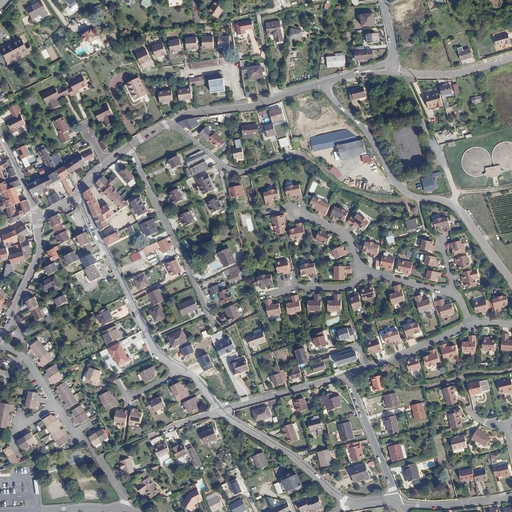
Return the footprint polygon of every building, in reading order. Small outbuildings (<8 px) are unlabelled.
[(36,4),(27,8),(33,19),(38,17),(37,16),(41,14),(43,18),(48,15),(40,0),(36,3),(36,4)] [(152,8),(154,1),(146,0),(144,0),(144,5),(145,7),(152,8)] [(416,16),(427,12),(423,1),(412,5),(416,16)] [(213,6),(209,12),(218,18),(225,7),(217,2),(214,7),(213,6)] [(403,22),(413,18),(408,6),(398,10),(403,22)] [(374,27),(373,15),(360,16),(362,29),(374,27)] [(245,30),(248,30),(254,29),(253,21),(236,24),(238,35),(246,34),(245,30)] [(281,21),(266,23),(268,36),(274,35),(275,44),(284,42),(281,21)] [(83,36),(82,37),(84,41),(86,41),(87,42),(90,40),(91,43),(100,39),(94,28),(83,35),(83,36)] [(301,40),(302,31),(291,29),(289,38),(301,40)] [(379,44),(378,33),(366,34),(367,45),(379,44)] [(510,43),(508,34),(494,38),(496,46),(505,44),(505,45),(510,43)] [(198,37),(187,37),(186,49),(198,49),(198,37)] [(231,37),(220,37),(220,49),(231,49),(231,37)] [(11,45),(2,50),(8,62),(23,54),(23,55),(32,51),(30,48),(27,49),(21,38),(11,44),(11,45)] [(179,38),(169,40),(171,52),(182,50),(179,38)] [(214,38),(203,38),(203,50),(215,50),(214,38)] [(163,43),(152,46),(156,58),(167,54),(163,43)] [(472,57),(469,49),(463,51),(462,47),(458,49),(461,61),(472,57)] [(147,49),(137,53),(141,64),(151,60),(147,49)] [(373,58),(372,50),(355,52),(355,60),(368,59),(368,58),(373,58)] [(345,66),(344,56),(326,58),(327,67),(345,66)] [(261,66),(248,68),(250,79),(263,77),(261,66)] [(204,82),(203,75),(192,77),(193,84),(204,82)] [(67,89),(70,94),(71,96),(75,94),(74,92),(87,85),(82,76),(69,83),(72,87),(67,89)] [(139,78),(127,84),(135,100),(147,94),(139,78)] [(224,80),(211,82),(213,94),(226,91),(224,80)] [(446,108),(448,107),(447,103),(448,103),(447,97),(452,96),(452,94),(452,93),(450,85),(440,87),(445,108),(446,108)] [(183,88),(177,88),(179,99),(192,97),(190,86),(186,87),(186,88),(183,88)] [(351,90),(348,91),(351,101),(366,96),(363,86),(351,89),(351,90)] [(67,89),(66,87),(57,91),(55,88),(42,94),(47,104),(49,103),(53,110),(58,107),(55,99),(59,97),(61,99),(70,94),(67,89)] [(160,91),(158,92),(159,102),(172,100),(171,89),(165,90),(165,91),(160,92),(160,91)] [(443,108),(439,94),(425,97),(429,111),(443,108)] [(486,100),(485,95),(471,98),(473,103),(486,100)] [(15,105),(7,109),(11,116),(17,113),(19,112),(15,105)] [(107,105),(94,112),(99,121),(104,119),(107,126),(113,123),(110,116),(112,114),(107,105)] [(279,109),(269,111),(272,122),(284,119),(283,114),(281,114),(279,109)] [(19,116),(12,119),(7,122),(9,127),(8,128),(11,134),(17,132),(16,129),(25,125),(20,115),(19,116)] [(63,117),(54,122),(60,135),(59,136),(63,143),(70,140),(66,132),(70,130),(63,117)] [(195,118),(192,118),(186,120),(178,123),(178,124),(184,129),(187,127),(190,131),(197,126),(200,125),(195,118)] [(276,134),(273,124),(265,126),(268,136),(276,134)] [(257,125),(242,126),(243,135),(258,134),(257,125)] [(199,134),(206,141),(208,139),(212,134),(205,127),(199,134)] [(457,139),(468,137),(465,127),(455,129),(457,139)] [(346,131),(310,139),(311,144),(308,144),(310,151),(312,151),(313,153),(337,147),(340,162),(366,156),(362,140),(358,141),(346,131)] [(212,134),(208,139),(215,146),(216,145),(219,148),(224,142),(214,133),(212,134)] [(286,137),(279,139),(281,147),(289,145),(286,137)] [(106,139),(99,142),(103,151),(107,149),(110,147),(106,139)] [(462,168),(463,170),(465,172),(466,174),(469,175),(471,176),(473,177),(476,177),(479,177),(481,176),(483,176),(484,175),(487,176),(489,177),(491,177),(493,177),(495,177),(498,176),(500,175),(501,174),(504,171),(506,171),(508,171),(511,171),(511,170),(511,142),(510,142),(508,141),(506,141),(504,141),(502,142),(501,142),(499,143),(497,145),(496,146),(494,148),(493,149),(492,152),(492,154),(491,156),(491,158),(492,160),(493,162),(494,164),(495,167),(490,168),(491,165),(491,163),(491,160),(491,159),(490,156),(489,154),(486,151),(484,149),(481,148),(479,147),(476,147),(475,147),(472,147),(470,148),(468,149),(466,151),(464,153),(463,155),(462,158),(461,160),(461,162),(461,164),(462,167),(462,168)] [(16,149),(21,160),(31,155),(26,145),(16,149)] [(50,157),(44,145),(37,149),(46,166),(38,170),(41,175),(51,170),(56,167),(50,157)] [(244,156),(241,146),(232,149),(234,158),(244,156)] [(92,150),(83,154),(87,162),(96,158),(92,150)] [(211,158),(202,150),(195,154),(190,156),(190,157),(185,160),(188,166),(204,158),(205,160),(211,158)] [(58,153),(50,157),(56,167),(63,163),(58,153)] [(78,158),(78,157),(71,162),(75,170),(85,163),(81,156),(78,158)] [(178,156),(169,160),(173,168),(182,164),(178,156)] [(10,159),(9,159),(2,162),(1,162),(4,168),(8,167),(11,177),(17,175),(10,159)] [(190,169),(193,176),(209,168),(206,161),(190,169)] [(68,174),(75,170),(71,162),(64,166),(68,174)] [(56,171),(61,179),(69,195),(72,192),(71,192),(64,177),(68,174),(64,166),(56,171)] [(126,167),(119,173),(128,184),(135,177),(126,167)] [(49,176),(43,179),(47,187),(53,183),(53,184),(61,179),(56,171),(53,173),(49,176)] [(97,183),(100,187),(103,190),(105,191),(111,185),(111,186),(116,181),(118,178),(114,174),(112,176),(112,177),(107,181),(102,176),(97,183)] [(208,174),(197,180),(204,195),(214,190),(210,182),(212,181),(208,174)] [(433,177),(432,176),(421,179),(424,192),(436,189),(435,187),(437,186),(435,180),(434,181),(433,177)] [(43,179),(28,185),(37,204),(40,202),(37,196),(35,197),(33,193),(47,187),(43,179)] [(22,185),(19,180),(10,183),(13,188),(9,189),(7,190),(9,194),(13,205),(14,205),(17,204),(20,202),(18,196),(17,196),(14,188),(22,185)] [(260,180),(255,182),(258,195),(257,195),(258,200),(267,198),(265,194),(264,194),(260,180)] [(9,189),(7,184),(5,181),(0,184),(0,193),(7,190),(9,189)] [(295,191),(295,192),(296,196),(302,195),(299,182),(294,183),(292,182),(289,182),(288,185),(285,185),(287,194),(292,193),(292,191),(295,191)] [(105,195),(121,210),(129,204),(126,201),(111,186),(111,185),(105,191),(103,193),(105,195)] [(229,189),(231,198),(244,195),(242,186),(229,189)] [(253,187),(246,189),(249,201),(256,200),(253,187)] [(178,188),(169,193),(174,204),(183,200),(178,188)] [(90,189),(84,193),(86,198),(90,207),(97,201),(95,196),(90,189)] [(9,194),(7,190),(0,193),(2,198),(9,194)] [(51,196),(55,204),(61,200),(57,193),(51,196)] [(13,205),(9,194),(2,198),(3,200),(2,202),(0,203),(0,208),(0,210),(1,210),(7,208),(11,206),(13,205)] [(132,205),(135,211),(136,211),(139,216),(147,211),(140,197),(130,202),(132,205)] [(217,198),(208,202),(213,213),(222,208),(217,198)] [(312,198),(308,206),(314,209),(314,207),(317,208),(316,210),(315,212),(315,213),(321,216),(321,215),(325,217),(330,206),(326,204),(320,202),(319,200),(318,199),(317,199),(316,199),(315,199),(314,199),(312,198)] [(26,200),(20,202),(23,210),(19,211),(22,217),(31,211),(31,208),(27,200),(26,200)] [(102,212),(101,209),(97,201),(90,207),(92,212),(94,216),(102,212)] [(102,212),(106,220),(115,214),(107,204),(101,209),(102,212)] [(12,214),(16,212),(15,208),(11,209),(11,206),(7,208),(9,216),(4,218),(7,224),(10,223),(11,224),(15,222),(12,214)] [(334,207),(329,219),(335,222),(336,218),(337,216),(339,217),(338,219),(344,221),(348,213),(344,212),(344,211),(341,209),(341,210),(334,207)] [(22,217),(19,211),(16,212),(12,214),(15,222),(18,220),(22,217)] [(189,211),(180,216),(185,227),(195,222),(189,211)] [(106,220),(102,212),(94,216),(97,223),(100,231),(109,225),(106,220)] [(60,244),(64,243),(71,240),(68,235),(69,233),(68,232),(68,231),(67,231),(65,231),(61,223),(62,222),(63,220),(62,219),(61,218),(60,218),(58,214),(48,219),(50,224),(51,223),(53,227),(57,235),(59,239),(58,239),(60,244)] [(136,218),(138,222),(148,217),(146,214),(136,218)] [(284,219),(285,218),(284,214),(271,217),(275,235),(282,233),(281,228),(285,227),(284,221),(284,219)] [(348,222),(350,223),(350,224),(354,227),(355,228),(357,225),(358,223),(360,225),(359,226),(364,230),(369,222),(367,220),(367,219),(363,216),(362,217),(357,214),(356,215),(353,214),(348,222)] [(444,228),(445,232),(451,230),(448,216),(442,218),(442,217),(436,218),(437,220),(434,220),(431,221),(432,226),(435,226),(436,230),(442,229),(441,227),(444,226),(444,228)] [(415,218),(407,220),(410,230),(413,229),(413,227),(417,226),(415,218)] [(158,232),(156,227),(153,219),(141,224),(145,233),(147,237),(158,232)] [(294,229),(294,228),(288,229),(290,238),(293,237),(295,238),(297,238),(298,236),(304,235),(302,222),(295,224),(296,228),(297,229),(294,229)] [(29,233),(25,225),(19,228),(21,232),(18,234),(18,236),(20,243),(25,241),(24,235),(29,233)] [(21,232),(19,228),(14,231),(5,235),(2,235),(5,243),(8,242),(9,243),(13,241),(14,243),(18,241),(17,239),(18,236),(18,234),(21,232)] [(325,232),(326,232),(323,231),(324,229),(321,228),(316,240),(327,245),(331,235),(325,232)] [(118,232),(104,239),(108,246),(121,239),(118,232)] [(90,243),(86,233),(77,237),(82,247),(90,243)] [(388,244),(395,243),(394,235),(387,237),(388,244)] [(420,245),(419,247),(419,248),(422,249),(434,251),(435,248),(432,247),(432,244),(433,241),(430,241),(426,240),(419,238),(417,244),(420,245)] [(28,239),(25,241),(20,243),(21,244),(23,251),(25,260),(31,256),(29,251),(30,250),(29,243),(28,239)] [(165,239),(158,242),(163,254),(171,249),(170,247),(173,245),(171,242),(168,244),(165,239)] [(456,240),(451,241),(447,242),(448,246),(451,246),(451,248),(452,251),(457,250),(457,253),(465,251),(464,248),(466,247),(465,242),(463,242),(462,239),(456,240)] [(377,256),(379,245),(374,244),(373,242),(369,241),(367,243),(364,242),(363,251),(369,252),(369,250),(371,251),(371,252),(370,256),(377,257),(377,256)] [(159,247),(157,243),(140,251),(142,255),(144,254),(159,247)] [(345,252),(343,249),(342,246),(329,252),(331,257),(333,257),(335,260),(349,254),(348,250),(345,252)] [(230,248),(218,253),(224,267),(236,262),(230,248)] [(55,249),(51,250),(49,252),(52,260),(58,257),(56,251),(55,249)] [(15,263),(25,260),(23,251),(18,252),(10,255),(12,264),(15,263)] [(70,265),(81,259),(79,256),(78,256),(77,255),(75,251),(65,256),(70,265)] [(139,252),(130,256),(133,262),(142,258),(139,252)] [(436,263),(436,260),(437,257),(436,257),(436,254),(424,252),(424,254),(423,254),(422,256),(420,255),(419,256),(418,259),(419,260),(424,261),(423,264),(438,267),(439,263),(436,263)] [(392,270),(393,265),(394,260),(394,258),(382,255),(382,257),(377,256),(377,257),(375,265),(383,266),(386,267),(387,268),(388,268),(388,269),(392,270)] [(456,262),(457,264),(458,264),(459,270),(470,267),(467,255),(454,258),(455,262),(456,262)] [(176,260),(167,264),(172,275),(181,271),(176,260)] [(275,262),(278,273),(283,271),(284,272),(286,272),(290,272),(287,260),(275,262)] [(412,262),(401,260),(398,270),(405,272),(406,272),(407,272),(407,273),(410,274),(412,262)] [(13,274),(14,271),(15,263),(12,264),(7,264),(4,277),(11,275),(13,274)] [(49,275),(59,270),(55,263),(45,268),(49,275)] [(309,272),(309,274),(310,277),(317,276),(314,264),(308,265),(307,264),(304,265),(303,266),(299,267),(301,276),(307,275),(307,273),(309,272)] [(341,271),(343,271),(347,271),(347,264),(334,265),(335,270),(333,272),(333,275),(335,277),(335,280),(344,280),(343,273),(342,274),(341,271)] [(238,265),(229,269),(232,276),(229,277),(231,283),(241,278),(239,274),(238,272),(240,271),(238,265)] [(95,266),(86,270),(92,281),(100,276),(95,266)] [(479,278),(477,268),(472,270),(473,273),(463,275),(461,276),(462,280),(463,280),(464,282),(466,287),(476,285),(475,279),(479,278)] [(440,277),(441,273),(425,269),(425,273),(422,273),(421,278),(436,281),(436,279),(437,276),(440,277)] [(149,284),(143,272),(134,277),(139,289),(149,284)] [(266,285),(267,289),(274,287),(271,275),(265,276),(264,275),(261,276),(259,277),(256,278),(258,287),(264,285),(263,284),(266,283),(266,285)] [(55,276),(40,283),(44,291),(52,287),(54,290),(61,287),(55,276)] [(219,284),(209,288),(213,296),(218,294),(223,305),(234,300),(229,288),(222,291),(219,284)] [(360,290),(364,300),(374,297),(370,285),(368,286),(368,287),(366,287),(366,288),(360,290)] [(394,296),(394,294),(388,296),(390,305),(393,304),(395,304),(398,304),(399,302),(405,300),(401,288),(395,290),(396,293),(396,295),(394,296)] [(155,305),(164,301),(158,289),(149,293),(155,305)] [(355,297),(353,298),(350,299),(354,312),(359,311),(358,309),(362,308),(358,293),(354,294),(355,297)] [(422,300),(421,298),(420,294),(414,296),(419,308),(423,307),(425,308),(428,307),(429,305),(432,304),(430,296),(424,298),(424,299),(422,300)] [(65,295),(55,300),(58,306),(68,302),(65,295)] [(287,301),(291,310),(294,310),(295,310),(295,309),(296,308),(301,307),(299,295),(293,296),(294,300),(294,301),(291,302),(291,300),(287,301)] [(312,300),(312,299),(306,299),(306,308),(309,308),(311,309),(314,309),(315,307),(321,308),(321,295),(315,295),(315,299),(315,300),(312,300)] [(334,301),(334,299),(328,299),(328,308),(331,308),(332,309),(335,309),(337,308),(343,308),(343,295),(336,295),(336,299),(336,300),(334,301)] [(502,305),(503,307),(509,306),(506,297),(504,297),(503,297),(502,296),(499,297),(497,299),(492,300),(495,312),(501,311),(500,307),(500,306),(502,305)] [(25,302),(30,310),(31,309),(38,306),(34,297),(25,302)] [(270,298),(264,300),(267,312),(272,311),(274,312),(277,312),(278,310),(282,309),(280,301),(274,302),(274,303),(272,304),(271,302),(270,298)] [(444,304),(443,302),(442,298),(434,301),(437,311),(440,310),(440,312),(445,310),(447,311),(450,310),(451,309),(451,308),(454,307),(451,299),(446,301),(447,303),(444,304)] [(194,299),(178,306),(181,313),(188,310),(189,312),(198,308),(194,299)] [(484,311),(484,312),(488,312),(485,300),(472,302),(475,313),(482,312),(484,311)] [(235,305),(225,309),(229,317),(227,318),(230,322),(241,317),(235,305)] [(31,309),(37,320),(44,317),(42,314),(40,309),(38,306),(31,309)] [(160,306),(150,310),(155,322),(164,318),(160,306)] [(97,314),(99,318),(103,325),(115,319),(111,312),(110,313),(108,309),(97,314)] [(414,332),(415,334),(420,332),(418,324),(415,325),(413,324),(410,325),(409,326),(403,328),(407,340),(413,338),(412,335),(411,333),(414,332)] [(116,326),(102,332),(108,344),(121,337),(116,326)] [(348,328),(338,331),(340,340),(351,337),(348,328)] [(182,330),(169,336),(173,346),(186,340),(182,330)] [(263,332),(248,337),(251,347),(266,341),(263,332)] [(394,340),(394,342),(396,346),(401,344),(397,332),(392,333),(390,333),(392,341),(394,340)] [(324,335),(313,339),(316,348),(327,344),(324,335)] [(377,349),(377,350),(381,349),(377,337),(365,341),(368,351),(374,349),(374,350),(377,349)] [(487,339),(487,338),(483,338),(482,350),(495,351),(496,340),(489,340),(489,339),(487,339)] [(507,343),(508,341),(508,338),(502,338),(501,350),(506,350),(508,352),(511,352),(511,350),(511,341),(510,342),(510,343),(507,343)] [(221,355),(228,351),(235,348),(230,339),(222,343),(216,346),(221,355)] [(462,343),(462,351),(465,351),(467,353),(470,353),(471,351),(477,351),(477,339),(471,339),(471,343),(471,344),(468,344),(468,343),(462,343)] [(32,348),(30,350),(37,358),(39,357),(42,360),(40,362),(44,366),(53,358),(38,340),(31,346),(32,348)] [(109,347),(101,351),(103,355),(110,352),(113,357),(114,356),(119,366),(128,361),(120,343),(110,349),(109,347)] [(440,345),(444,358),(449,356),(451,357),(454,356),(456,354),(458,353),(455,345),(450,346),(450,348),(448,349),(447,347),(446,343),(440,345)] [(394,346),(396,352),(405,349),(403,344),(394,346)] [(295,351),(300,365),(309,362),(304,348),(295,351)] [(429,356),(428,354),(422,356),(425,364),(428,364),(429,364),(430,364),(432,363),(434,361),(438,360),(439,360),(435,348),(429,350),(431,353),(431,355),(429,356)] [(355,352),(336,358),(337,364),(357,359),(355,352)] [(408,371),(421,367),(417,355),(413,356),(414,357),(411,358),(411,359),(406,361),(408,371)] [(233,374),(241,372),(248,369),(245,359),(237,362),(230,365),(233,374)] [(323,362),(320,363),(312,365),(314,372),(326,368),(323,362)] [(45,373),(51,383),(54,381),(55,383),(63,378),(55,364),(46,370),(47,372),(45,373)] [(99,375),(100,373),(101,369),(91,366),(85,380),(98,385),(101,378),(98,377),(99,375)] [(153,373),(155,372),(156,371),(154,367),(141,373),(146,383),(156,378),(154,375),(153,373)] [(294,379),(301,376),(299,368),(289,372),(291,377),(293,377),(294,379)] [(275,385),(283,382),(283,379),(281,373),(278,374),(272,377),(275,385)] [(370,377),(374,388),(376,388),(383,385),(380,374),(370,377)] [(12,386),(11,383),(10,378),(7,378),(2,377),(6,388),(12,386)] [(511,390),(511,384),(510,378),(505,380),(505,381),(503,382),(503,380),(498,382),(501,393),(511,390)] [(56,390),(57,393),(62,400),(64,398),(67,403),(65,404),(64,404),(67,409),(68,409),(78,402),(66,382),(57,387),(58,389),(56,390)] [(171,387),(178,402),(190,396),(186,389),(185,389),(184,390),(183,388),(182,386),(180,382),(171,387)] [(447,402),(456,400),(454,391),(456,388),(456,387),(456,385),(455,384),(454,383),(443,386),(447,402)] [(480,383),(468,386),(471,397),(476,396),(476,394),(482,393),(480,383)] [(38,394),(28,391),(25,407),(35,409),(35,407),(38,408),(40,397),(38,396),(38,394)] [(99,396),(107,411),(120,405),(115,396),(114,397),(113,398),(112,396),(111,394),(109,391),(99,396)] [(396,393),(384,396),(385,400),(386,400),(388,408),(399,406),(396,393)] [(196,403),(198,402),(199,401),(197,396),(184,403),(189,413),(199,409),(197,405),(197,404),(196,403)] [(326,396),(318,400),(321,407),(325,406),(327,411),(328,411),(329,414),(342,409),(339,402),(340,401),(338,397),(334,398),(333,399),(328,401),(326,396)] [(154,401),(153,399),(145,403),(151,414),(165,407),(160,397),(157,399),(156,400),(154,401)] [(296,412),(308,410),(305,397),(293,400),(296,412)] [(14,405),(0,402),(0,427),(6,428),(7,426),(9,426),(12,415),(9,415),(10,410),(13,411),(14,405)] [(411,405),(415,420),(426,418),(422,402),(411,405)] [(76,424),(78,423),(79,422),(81,424),(89,419),(80,405),(72,411),(73,413),(71,414),(70,414),(76,424)] [(267,408),(254,412),(257,421),(264,419),(263,417),(269,415),(267,408)] [(132,409),(129,425),(135,426),(135,423),(141,424),(143,412),(138,411),(137,411),(136,411),(136,409),(132,409)] [(460,409),(455,411),(455,413),(449,415),(452,429),(461,426),(460,422),(460,418),(459,415),(461,414),(460,409)] [(120,426),(125,427),(127,411),(123,410),(123,412),(121,412),(120,412),(117,412),(115,423),(120,423),(120,426)] [(51,414),(43,419),(60,447),(68,442),(67,440),(69,438),(64,429),(61,430),(58,426),(61,424),(55,415),(54,415),(52,416),(51,414)] [(395,416),(385,418),(389,434),(399,431),(395,416)] [(319,420),(308,423),(310,432),(321,429),(319,420)] [(351,423),(340,426),(344,442),(355,439),(351,423)] [(285,433),(286,437),(288,443),(296,441),(294,434),(295,433),(292,424),(281,427),(283,434),(285,433)] [(99,428),(89,434),(91,436),(89,437),(94,446),(108,437),(103,429),(101,430),(99,428)] [(213,428),(200,434),(205,444),(218,438),(213,428)] [(26,431),(17,437),(19,439),(16,441),(22,449),(35,441),(30,432),(28,434),(26,431)] [(481,434),(476,431),(470,440),(486,449),(491,442),(482,436),(481,435),(481,434)] [(461,448),(467,446),(464,435),(450,439),(453,449),(461,447),(461,448)] [(154,449),(156,453),(158,458),(165,455),(170,453),(165,442),(162,444),(162,445),(160,446),(154,449)] [(358,442),(350,444),(351,448),(350,448),(353,461),(363,458),(362,453),(361,453),(359,446),(358,442)] [(400,444),(389,447),(393,462),(404,459),(400,444)] [(8,445),(2,448),(11,465),(19,462),(8,445)] [(176,448),(175,447),(172,448),(177,459),(188,454),(183,445),(178,448),(176,448)] [(330,449),(319,452),(323,467),(334,464),(330,449)] [(194,450),(188,452),(196,468),(202,466),(194,450)] [(263,452),(262,453),(253,456),(258,469),(261,468),(269,465),(263,452)] [(258,469),(253,456),(250,457),(256,470),(258,469)] [(123,464),(125,469),(127,475),(136,471),(133,462),(131,458),(122,462),(123,464)] [(410,476),(411,481),(420,478),(415,463),(404,467),(408,476),(410,476)] [(369,477),(367,474),(364,464),(350,469),(353,478),(355,482),(369,477)] [(502,477),(510,475),(507,464),(493,467),(495,476),(498,475),(499,477),(502,477)] [(274,468),(277,477),(285,474),(282,466),(274,468)] [(459,472),(461,481),(468,479),(469,481),(475,479),(473,472),(472,468),(459,472)] [(475,479),(476,482),(487,479),(485,469),(473,472),(475,479)] [(144,472),(138,476),(142,482),(135,487),(141,495),(145,492),(151,499),(160,492),(149,477),(148,477),(144,472)] [(288,479),(282,481),(287,491),(302,485),(297,474),(292,477),(290,474),(286,476),(288,479)] [(278,483),(274,485),(278,494),(283,492),(278,483)] [(202,500),(199,493),(198,490),(193,492),(189,494),(181,505),(191,511),(194,507),(193,506),(196,502),(202,500)] [(244,490),(232,495),(234,499),(246,493),(244,490)] [(310,509),(310,510),(314,508),(314,510),(323,506),(318,496),(307,502),(310,509)] [(218,497),(207,502),(211,511),(212,511),(223,507),(218,497)] [(267,503),(265,498),(257,502),(259,506),(267,503)] [(242,500),(230,506),(232,511),(238,511),(239,511),(246,508),(242,500)] [(307,502),(306,500),(297,504),(301,511),(303,511),(310,509),(307,502)] [(273,508),(275,511),(285,511),(290,509),(287,502),(282,504),(281,504),(273,508)]
